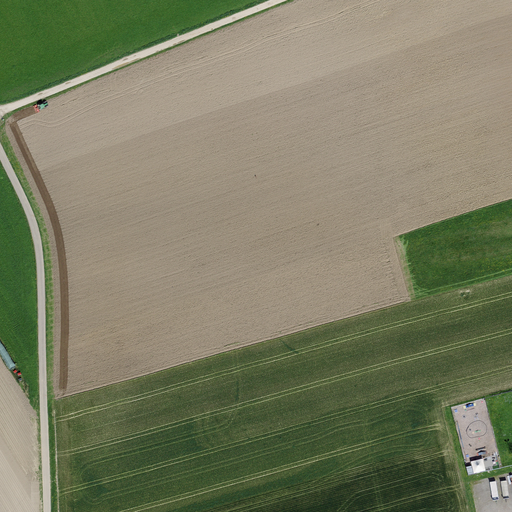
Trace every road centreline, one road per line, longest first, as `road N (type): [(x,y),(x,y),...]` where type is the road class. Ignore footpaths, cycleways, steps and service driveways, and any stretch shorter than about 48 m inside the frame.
road 1 (track): [(48,511),(39,257),(32,217),(0,147)]
road 2 (track): [(279,0),(0,112)]
